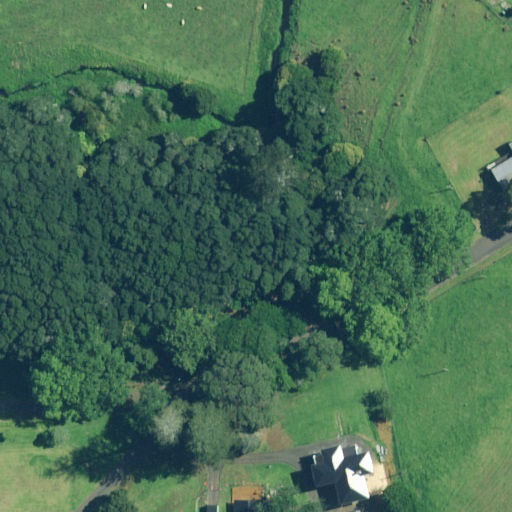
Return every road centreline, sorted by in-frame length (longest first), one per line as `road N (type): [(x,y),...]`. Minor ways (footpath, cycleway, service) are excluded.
road 1 (unclassified): [(216,408),(236,388),(511,229)]
road 2 (track): [(216,408),(0,421)]
